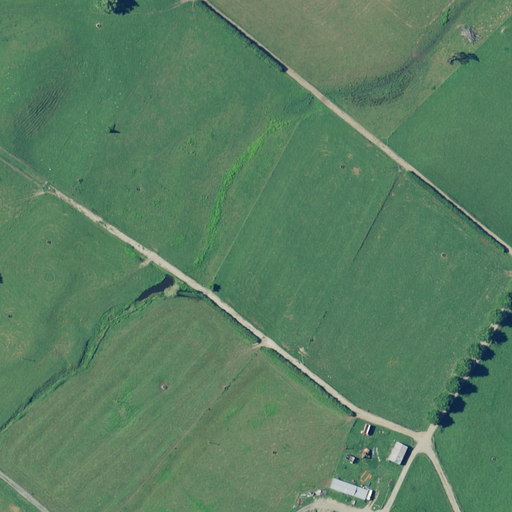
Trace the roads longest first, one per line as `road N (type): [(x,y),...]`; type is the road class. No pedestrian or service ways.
road 1 (track): [(454,511),(421,443),(310,384),(0,145)]
road 2 (track): [(296,511),(310,495),(368,511),(387,505),(511,314)]
